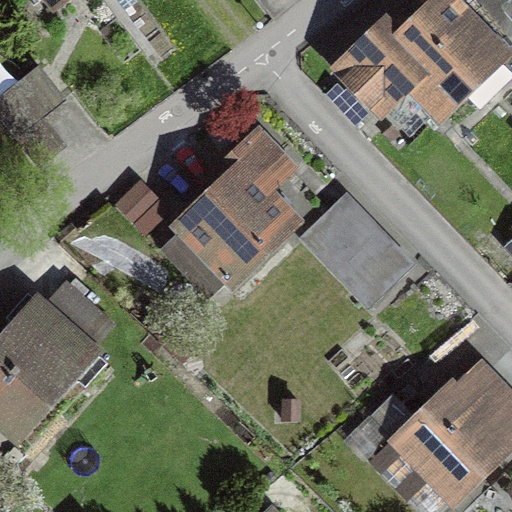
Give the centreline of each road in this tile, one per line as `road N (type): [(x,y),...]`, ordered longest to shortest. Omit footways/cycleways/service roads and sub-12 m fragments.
road 1 (residential): [(251,68),(511,333)]
road 2 (residential): [(251,68),(0,254)]
